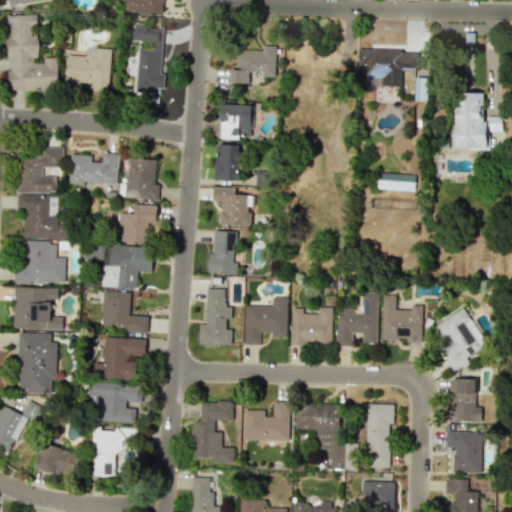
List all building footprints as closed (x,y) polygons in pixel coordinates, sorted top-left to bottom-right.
[(124,0),(124,12),(162,13),(162,5),(164,0),(124,0)] [(9,90),(58,90),(58,57),(44,57),(44,60),(38,61),(37,15),(8,15),(9,90)] [(136,92),(153,93),(153,88),(163,88),(164,73),(161,73),(163,29),(133,27),(132,44),(138,44),(136,92)] [(274,77),(275,46),(263,45),(262,50),(236,50),(235,69),(229,69),(229,83),(248,83),(249,71),(261,71),(261,76),(274,77)] [(67,54),(65,86),(81,87),(81,82),(93,83),(93,91),(109,92),(111,49),(86,47),(85,55),(67,54)] [(401,86),(401,70),(414,70),(414,50),(357,49),(357,65),(362,65),(362,78),(381,78),(381,86),(401,86)] [(425,100),(427,78),(415,78),(414,99),(425,100)] [(455,148),(488,148),(487,131),(501,131),(501,116),(483,116),(483,92),(454,92),(455,148)] [(251,104),(220,103),(219,139),(238,140),(238,135),(250,135),(251,104)] [(214,180),(239,180),(240,144),(215,144),(214,180)] [(18,193),(55,192),(55,175),(43,176),(42,167),(63,166),(63,147),(43,147),(43,154),(18,154),(18,193)] [(117,184),(118,154),(102,153),(102,162),(92,161),(92,154),(71,154),(70,182),(117,184)] [(156,159),(127,158),(125,198),(158,199),(159,185),(155,185),(156,159)] [(414,174),(376,173),(375,189),(414,190),(414,174)] [(219,224),(249,225),(251,195),(233,194),(233,187),(213,187),(212,201),(220,201),(219,224)] [(24,237),(71,239),(71,223),(57,222),(57,209),(51,209),(51,195),(18,194),(18,208),(25,208),(24,237)] [(119,212),(118,241),(147,242),(148,222),(156,222),(157,205),(133,204),(133,213),(119,212)] [(207,272),(236,274),(236,262),(233,262),(234,231),(213,230),(212,254),(208,253),(207,272)] [(15,281),(66,283),(67,257),(56,257),(57,241),(26,240),(25,263),(16,263),(15,281)] [(102,286),(137,288),(138,271),(152,272),(153,247),(111,245),(110,265),(103,265),(102,286)] [(59,288),(15,286),(14,328),(64,330),(64,316),(52,316),(53,299),(59,299),(59,288)] [(231,344),(231,330),(226,330),(226,319),(230,319),(231,306),(225,306),(225,288),(206,288),(205,324),(199,324),(199,343),(231,344)] [(131,292),(104,291),(102,329),(148,330),(148,316),(130,315),(131,292)] [(377,344),(378,292),(362,291),(362,310),(336,309),(336,345),(351,346),(352,333),(362,333),(361,343),(377,344)] [(421,343),(422,305),(410,304),(410,309),(395,309),(395,295),(382,295),(381,339),(406,340),(405,342),(421,343)] [(271,305),(244,304),(243,344),(259,344),(260,332),(270,332),(270,336),(286,336),(287,297),(271,296),(271,305)] [(331,307),(318,307),(318,314),(302,314),(303,308),(290,307),(290,345),(306,345),(307,342),(331,342),(331,307)] [(443,356),(451,368),(487,346),(463,307),(432,326),(449,353),(443,356)] [(58,342),(52,342),(52,333),(21,332),(19,392),(53,393),(53,379),(57,379),(58,342)] [(148,338),(105,337),(104,363),(98,363),(97,377),(137,379),(138,357),(147,357),(148,338)] [(451,421),(481,420),(481,406),(476,407),(475,378),(455,378),(455,392),(450,392),(451,421)] [(100,396),(99,421),(136,423),(136,408),(128,408),(128,401),(139,402),(140,383),(90,382),(90,396),(100,396)] [(0,410),(0,447),(12,453),(28,416),(38,420),(44,407),(29,401),(24,414),(3,405),(0,410)] [(192,461),(232,462),(233,448),(221,447),(221,431),(218,431),(218,419),(232,419),(233,401),(200,401),(200,422),(192,421),(192,461)] [(288,441),(289,402),(273,401),(272,416),(264,416),(264,410),(244,409),(243,440),(288,441)] [(339,404),(295,403),(294,429),(316,429),(315,449),(328,449),(328,469),(355,469),(356,445),(338,445),(339,404)] [(388,423),(393,423),(393,403),(361,403),(361,417),(366,417),(365,451),(369,451),(369,466),(388,466),(388,423)] [(93,475),(116,476),(116,458),(135,458),(135,427),(115,427),(115,429),(93,429),(93,475)] [(480,472),(482,431),(446,430),(445,447),(452,447),(452,471),(480,472)] [(35,465),(71,478),(79,454),(44,442),(35,465)] [(190,511),(219,511),(219,506),(213,506),(213,491),(209,491),(209,477),(192,476),(190,511)] [(476,511),(477,490),(467,490),(467,478),(445,478),(445,493),(451,494),(450,511),(476,511)] [(392,511),(393,482),(362,480),(361,494),(369,494),(368,511),(392,511)] [(287,511),(288,508),(264,508),(264,498),(239,498),(238,511),(287,511)] [(292,504),(291,511),(340,511),(341,503),(320,503),(320,505),(292,504)]
